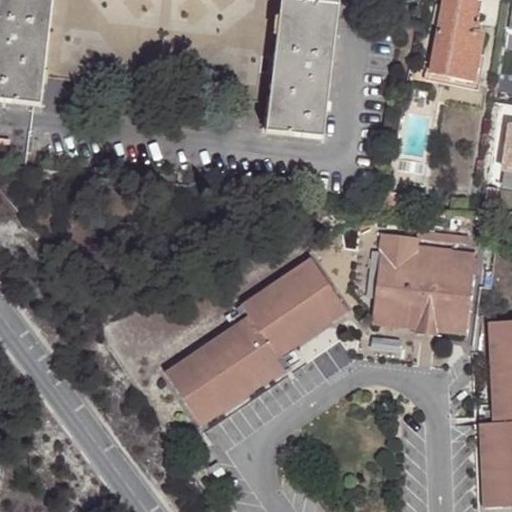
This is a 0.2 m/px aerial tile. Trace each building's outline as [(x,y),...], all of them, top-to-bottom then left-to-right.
[(50,0),(0,0),(0,102),(38,107),(42,77),(50,0)] [(50,0),(42,77),(267,104),(280,1),(279,0),(50,0)] [(337,0),(279,0),(280,1),(337,8),(337,0)] [(460,0),(442,0),(428,76),(471,84),(481,36),(473,33),(466,33),(472,3),(460,0)] [(280,1),(267,104),(263,133),(321,140),(337,8),(280,1)] [(382,193),(378,208),(408,211),(410,198),(382,193)] [(377,234),(365,323),(410,328),(410,333),(429,335),(430,331),(460,334),(472,238),(412,230),(411,238),(377,234)] [(303,258),(302,259),(231,308),(238,318),(160,372),(163,375),(247,320),(240,308),(308,262),(304,258),(303,258)] [(247,320),(163,375),(194,421),(275,365),(269,355),(326,317),(328,320),(342,311),(308,262),(240,308),(247,320)] [(275,365),(194,421),(197,426),(284,366),(278,356),(328,320),(326,317),(269,355),(275,365)] [(485,508),(511,507),(511,322),(485,323),(485,341),(492,341),(495,424),(482,424),(485,508)] [(478,508),(485,508),(482,424),(495,424),(492,341),(485,341),(487,417),(475,419),(478,508)]
